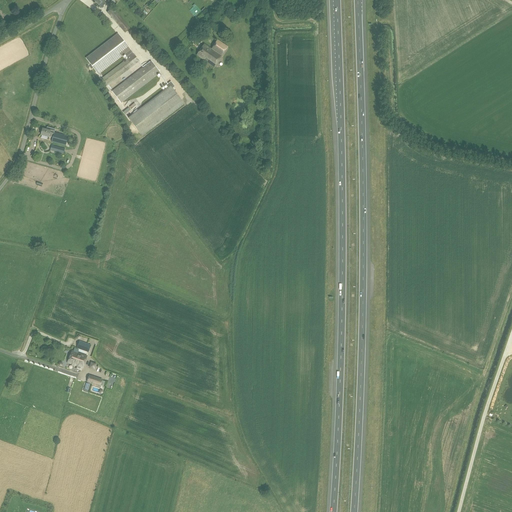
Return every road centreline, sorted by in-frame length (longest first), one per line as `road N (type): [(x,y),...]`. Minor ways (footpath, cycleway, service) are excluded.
road 1 (motorway): [(336,0),(341,235),(330,511)]
road 2 (motorway): [(356,511),(358,0)]
road 3 (unclassified): [(0,191),(23,144),(66,0)]
road 4 (unclassified): [(459,511),(511,334)]
